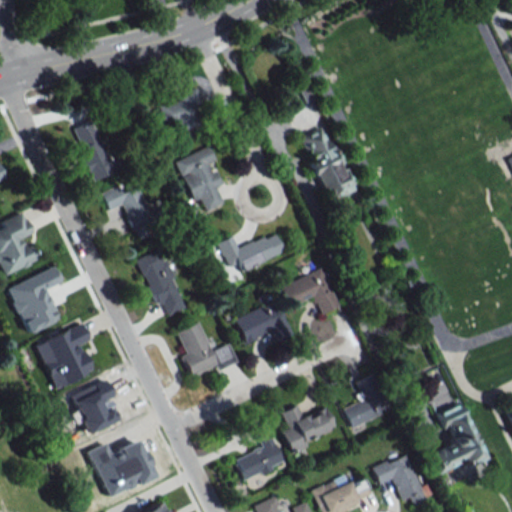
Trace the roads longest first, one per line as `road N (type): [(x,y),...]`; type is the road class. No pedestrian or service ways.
road 1 (residential): [(211,511),(21,133),(9,93),(5,0)]
road 2 (residential): [(281,0),(449,344),(511,325)]
road 3 (secondary): [(0,74),(178,30),(239,0)]
road 4 (residential): [(170,426),(347,339)]
road 5 (residential): [(259,202),(257,176),(190,25)]
